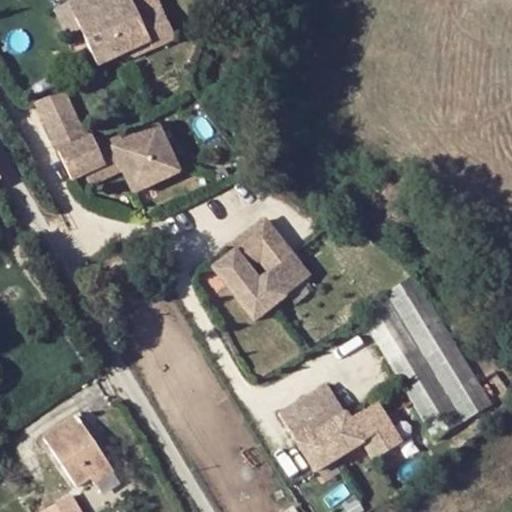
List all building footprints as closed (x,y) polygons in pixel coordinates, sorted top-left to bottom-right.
[(94,0),(80,6),(78,0),(66,6),(73,21),(108,0),(94,0)] [(108,0),(73,21),(79,35),(86,51),(94,69),(128,55),(145,47),(150,54),(172,44),(159,14),(147,19),(136,23),(125,0),(108,0)] [(73,21),(66,6),(52,12),(60,29),(73,21)] [(65,41),(79,35),(73,21),(60,29),(65,41)] [(132,62),(150,54),(145,47),(128,55),(132,62)] [(32,106),(52,149),(79,137),(59,93),(32,106)] [(76,146),(55,156),(68,184),(82,178),(95,172),(97,177),(116,169),(119,174),(129,197),(165,181),(170,167),(153,131),(118,147),(114,160),(76,146)] [(52,149),(55,156),(76,146),(114,160),(118,147),(116,140),(104,147),(79,137),(52,149)] [(97,177),(95,172),(82,178),(86,189),(119,174),(116,169),(97,177)] [(265,221),(242,239),(246,244),(259,261),(270,275),(259,283),(249,270),(235,252),(213,270),(239,302),(254,290),(269,310),(301,285),(286,267),(295,260),(265,221)] [(231,248),(235,252),(249,270),(259,261),(246,244),(242,239),(231,248)] [(309,278),(295,260),(286,267),(301,285),(309,278)] [(412,277),(383,294),(356,311),(363,323),(364,322),(390,306),(416,346),(390,363),(388,364),(435,440),(463,423),(492,405),(412,277)] [(269,310),(254,290),(239,302),(254,322),(269,310)] [(390,306),(364,322),(390,363),(416,346),(390,306)] [(345,416),(327,385),(277,415),(297,445),(345,416)] [(345,416),(297,445),(314,474),(363,444),(375,462),(401,445),(377,404),(349,422),(345,416)] [(76,488),(90,479),(110,465),(79,418),(45,441),(76,488)] [(115,472),(110,465),(90,479),(95,485),(115,472)] [(45,511),(80,511),(73,497),(45,511)]
